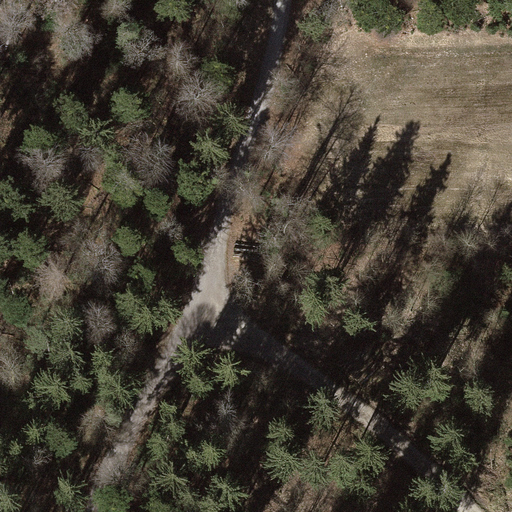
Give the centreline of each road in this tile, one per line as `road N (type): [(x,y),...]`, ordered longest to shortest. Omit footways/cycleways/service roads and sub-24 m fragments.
road 1 (track): [(282,0),(214,270),(220,322),(159,395),(96,511)]
road 2 (track): [(460,511),(350,405),(220,322)]
